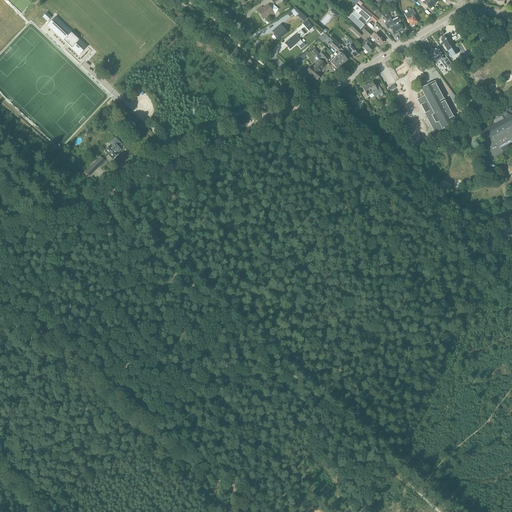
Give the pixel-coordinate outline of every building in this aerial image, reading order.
[(395,35),(399,33),(393,22),(392,22),(391,22),(390,20),(392,19),(386,9),(379,13),(366,2),(364,4),(360,1),(358,0),(349,0),(351,1),(354,3),(355,4),(356,5),(376,22),(380,18),(382,16),(385,18),(388,24),(385,25),(385,26),(387,29),(388,29),(390,28),(395,35)] [(430,0),(424,0),(426,1),(424,4),(430,10),(435,4),(430,0)] [(379,8),(373,2),(371,4),(377,10),(379,8)] [(262,19),(269,15),(270,17),(274,14),(276,12),(275,10),(275,9),(273,6),(272,6),(270,7),(269,5),(263,9),(262,7),(257,9),(262,19)] [(356,11),(354,13),(350,9),(345,15),(349,18),(361,29),(371,18),(356,6),(355,6),(353,9),(356,11)] [(308,19),(301,13),(295,8),(291,11),(296,17),(298,15),(305,22),(308,19)] [(410,11),(404,15),(411,26),(417,23),(410,11)] [(48,21),(52,18),(51,17),(47,13),(43,17),(48,21)] [(398,17),(391,22),(392,22),(393,22),(399,33),(403,30),(400,25),(402,24),(398,17)] [(69,46),(79,55),(79,54),(87,46),(85,45),(84,44),(68,29),(56,18),(48,26),(52,29),(69,46)] [(307,21),(303,24),(309,31),(313,28),(307,21)] [(281,24),(272,31),(273,32),(274,31),(275,33),(273,35),(278,40),(288,31),(284,26),(282,27),(280,26),(281,25),(281,24)] [(354,26),(351,29),(360,37),(363,34),(354,26)] [(366,27),(362,32),(369,38),(373,33),(366,27)] [(292,38),(286,43),(288,46),(287,46),(290,49),(297,44),(299,47),(303,43),(299,39),(305,34),(301,30),(302,30),(301,30),(292,38),(291,37),(291,38),(292,38)] [(380,32),(374,37),(381,45),(386,41),(380,32)] [(329,38),(324,33),(319,38),(323,43),(329,38)] [(334,41),(339,47),(342,44),(333,35),(330,38),(334,41)] [(441,40),(451,56),(457,52),(448,36),(446,37),(445,36),(442,38),(443,39),(441,40)] [(334,41),(332,40),(329,43),(331,45),(338,51),(341,48),(339,47),(334,41)] [(361,45),(369,54),(375,49),(370,43),(369,43),(366,40),(361,45)] [(348,44),(346,46),(355,57),(357,56),(358,56),(359,55),(359,53),(360,53),(353,44),(350,46),(348,44)] [(434,49),(431,51),(431,52),(428,54),(435,65),(438,62),(438,63),(441,61),(442,60),(444,62),(444,63),(444,64),(445,63),(448,68),(452,65),(445,55),(445,56),(443,57),(438,48),(434,50),(434,49)] [(326,62),(329,59),(323,51),(320,54),(322,56),(326,62)] [(339,55),(336,58),(343,65),(347,62),(346,61),(347,60),(341,53),(340,51),(338,53),(339,55)] [(343,65),(336,58),(333,61),(331,59),(329,60),(331,62),(337,69),(339,68),(339,69),(343,65)] [(323,69),(324,68),(324,67),(326,65),(320,59),(318,62),(317,62),(315,63),(315,64),(313,67),(319,72),(322,69),(323,69)] [(312,66),(306,72),(317,81),(322,75),(319,72),(313,67),(312,66)] [(372,81),(368,84),(373,93),(376,91),(378,95),(383,93),(378,84),(375,85),(372,81)] [(447,108),(440,94),(439,94),(438,91),(438,90),(434,83),(427,87),(423,91),(425,97),(418,100),(426,115),(427,115),(428,118),(431,125),(432,125),(434,128),(433,129),(437,136),(444,132),(442,128),(447,124),(446,122),(453,119),(449,111),(449,112),(447,108)] [(372,94),(367,85),(362,88),(364,92),(362,93),(365,99),(368,98),(368,97),(372,94)] [(357,95),(354,97),(352,93),(346,97),(348,101),(347,101),(349,104),(350,104),(351,106),(356,104),(357,107),(362,104),(357,95)] [(511,114),(510,116),(509,113),(511,111),(509,106),(507,108),(506,107),(503,108),(505,111),(502,113),(505,119),(478,133),(483,141),(484,141),(489,149),(487,150),(492,160),(511,149),(511,114)] [(118,152),(121,150),(114,143),(112,146),(111,145),(104,151),(113,160),(119,154),(118,152)] [(101,156),(95,162),(100,167),(105,161),(101,156)] [(90,177),(93,173),(89,168),(85,172),(90,177)] [(474,214),(481,217),(484,210),(477,207),(474,214)]
